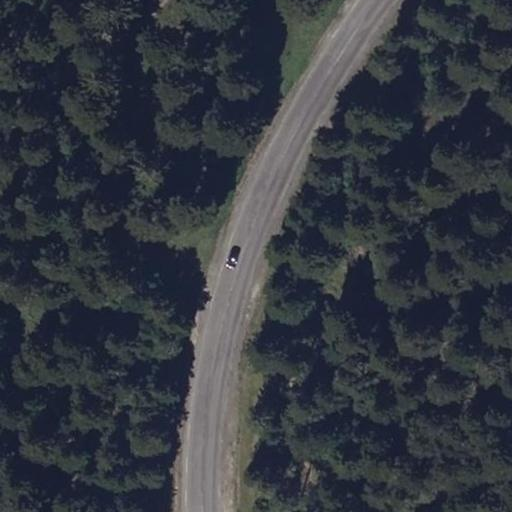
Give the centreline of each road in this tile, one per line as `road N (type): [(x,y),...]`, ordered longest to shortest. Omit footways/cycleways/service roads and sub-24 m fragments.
road 1 (secondary): [(379,0),(306,107),(240,260),(203,423),(203,511)]
road 2 (track): [(229,0),(209,28),(44,153),(0,174)]
